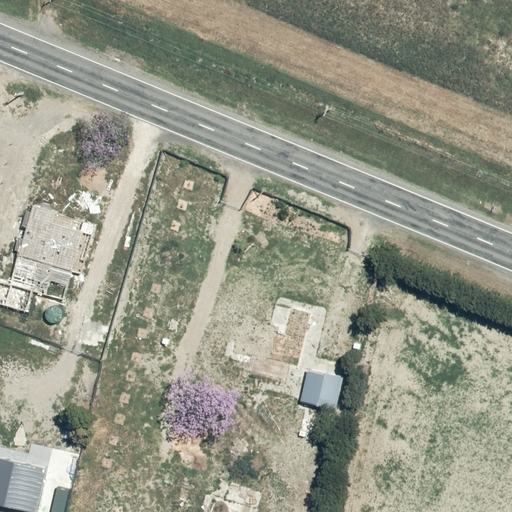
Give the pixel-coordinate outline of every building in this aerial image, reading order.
[(76,273),(80,274),(92,224),(71,218),(75,199),(59,195),(55,208),(34,203),(32,209),(31,212),(25,211),(21,226),(27,227),(24,238),(20,237),(16,253),(20,254),(19,259),(7,310),(31,316),(37,293),(69,301),(76,273)] [(230,353),(232,354),(301,370),(315,309),(289,303),(283,325),(245,316),(241,334),(235,332),(230,353)] [(102,360),(110,329),(111,324),(81,316),(80,321),(64,317),(56,348),(102,360)] [(347,376),(310,369),(304,402),(340,409),(347,376)] [(321,414),(304,411),(300,431),(317,434),(321,414)] [(258,511),(260,508),(214,495),(209,511),(258,511)]
